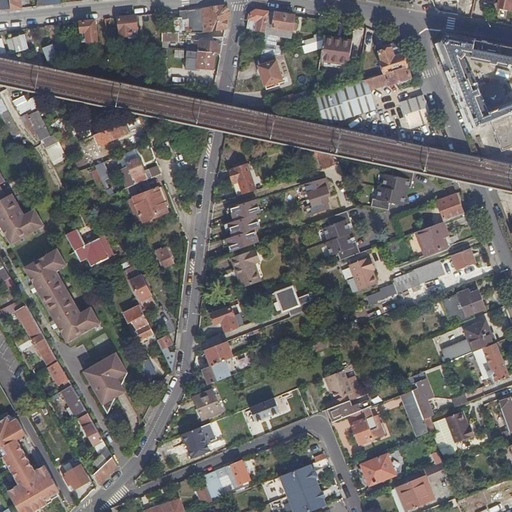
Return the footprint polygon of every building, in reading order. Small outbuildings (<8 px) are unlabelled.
[(0,0),(0,10),(12,10),(11,0),(0,0)] [(11,0),(12,10),(24,8),(22,0),(11,0)] [(430,0),(434,9),(440,13),(458,17),(457,6),(444,6),(443,1),(445,0),(430,0)] [(511,0),(501,0),(500,9),(510,11),(511,9),(511,0)] [(200,33),(224,30),(225,29),(229,12),(224,6),(180,11),(180,18),(180,21),(183,21),(183,33),(200,33)] [(249,15),(246,29),(255,31),(265,32),(266,26),(268,12),(254,10),(249,15)] [(275,13),(268,12),(266,26),(273,27),(275,13)] [(293,24),(295,16),(275,13),(273,27),(272,29),(291,32),(293,24)] [(106,30),(108,44),(129,46),(128,38),(128,35),(136,34),(137,34),(135,16),(118,18),(119,28),(106,30)] [(161,33),(177,33),(183,33),(183,21),(180,21),(180,18),(162,20),(161,33)] [(85,55),(98,50),(95,20),(79,22),(80,33),(85,32),(87,42),(82,48),(85,55)] [(260,59),(272,55),(276,37),(289,39),(291,32),(272,29),(273,27),(266,26),(265,32),(264,35),(261,51),(260,59)] [(383,46),(394,43),(384,35),(371,30),(377,48),(383,46)] [(161,33),(161,41),(177,41),(177,33),(161,33)] [(491,122),(511,114),(511,47),(448,35),(439,48),(471,130),(491,122)] [(214,53),(219,54),(222,44),(223,37),(213,37),(213,38),(207,38),(204,41),(193,40),(193,43),(199,44),(198,47),(187,46),(186,50),(198,51),(198,52),(214,53)] [(322,45),(319,62),(348,65),(352,40),(341,39),(335,38),(323,37),(322,40),(322,45)] [(306,51),(322,45),(322,40),(304,45),(306,51)] [(394,57),(402,54),(401,52),(394,43),(383,46),(384,51),(391,49),(394,57)] [(50,67),(51,67),(59,64),(52,45),(42,48),(50,67)] [(161,49),(157,49),(160,58),(167,59),(165,49),(161,49)] [(385,74),(407,67),(402,54),(394,57),(391,49),(384,51),(379,52),(381,61),(380,61),(383,68),(385,74)] [(213,69),(214,53),(198,52),(186,51),(185,70),(196,71),(196,68),(199,68),(213,69)] [(245,56),(247,64),(260,59),(261,51),(245,56)] [(266,90),(279,86),(278,81),(282,80),(276,62),(259,67),(266,90)] [(323,125),(337,121),(339,125),(346,123),(344,118),(373,109),(367,91),(388,84),(388,85),(410,77),(407,67),(385,74),(377,77),(358,82),(314,97),(323,125)] [(377,77),(385,74),(383,68),(375,71),(377,77)] [(12,102),(16,107),(30,99),(28,94),(12,102)] [(45,149),(52,163),(65,156),(55,134),(50,136),(36,108),(41,106),(37,97),(36,96),(30,99),(16,107),(20,114),(27,110),(27,109),(30,108),(33,113),(28,116),(33,126),(28,128),(32,135),(37,132),(41,141),(43,140),(47,148),(45,149)] [(405,115),(428,108),(423,96),(401,102),(405,115)] [(281,107),(294,103),(292,99),(280,102),(281,107)] [(411,129),(433,122),(428,108),(405,115),(411,129)] [(7,110),(0,113),(12,137),(19,133),(7,110)] [(511,114),(491,122),(501,147),(506,145),(508,148),(511,146),(511,114)] [(128,134),(124,124),(106,131),(110,142),(128,134)] [(132,150),(117,156),(123,169),(127,168),(126,164),(136,160),(132,150)] [(53,165),(67,158),(65,156),(52,163),(53,165)] [(335,165),(333,157),(320,162),(322,169),(335,165)] [(124,189),(147,180),(144,173),(138,159),(136,160),(126,164),(127,168),(123,169),(118,172),(124,189)] [(100,163),(94,165),(96,169),(101,179),(109,197),(115,194),(100,163)] [(255,191),(247,164),(229,170),(237,197),(255,191)] [(151,178),(161,174),(158,167),(148,171),(151,178)] [(101,179),(96,169),(91,171),(96,181),(101,179)] [(414,173),(394,169),(392,176),(385,175),(383,188),(380,187),(377,201),(374,200),(372,207),(388,210),(390,203),(405,206),(409,188),(411,189),(414,173)] [(324,179),(321,170),(315,172),(318,180),(324,179)] [(308,192),(326,186),(324,179),(318,180),(305,185),(308,192)] [(152,191),(147,180),(124,189),(129,200),(134,198),(143,219),(143,221),(167,211),(158,188),(152,191)] [(326,203),(331,201),(326,186),(308,192),(307,192),(311,204),(307,206),(308,209),(309,209),(326,203)] [(4,198),(25,236),(44,226),(34,209),(24,215),(12,194),(6,197),(4,198)] [(445,222),(463,215),(456,194),(451,195),(436,201),(444,222),(445,222)] [(0,226),(10,245),(25,236),(4,198),(0,200),(0,226)] [(138,221),(143,219),(134,198),(129,200),(138,221)] [(328,208),(326,203),(309,209),(310,214),(314,213),(314,212),(328,208)] [(352,223),(347,211),(327,218),(330,225),(323,228),(328,241),(326,242),(331,256),(338,253),(341,260),(359,253),(355,242),(352,243),(349,234),(351,233),(348,225),(352,223)] [(425,255),(449,246),(446,237),(445,234),(449,232),(445,222),(444,222),(417,232),(425,255)] [(220,241),(224,255),(271,238),(266,225),(220,241)] [(74,251),(80,261),(88,258),(93,266),(114,255),(105,236),(99,239),(85,245),(84,242),(80,235),(78,236),(75,234),(74,233),(66,237),(74,251)] [(85,245),(99,239),(97,236),(84,242),(85,245)] [(385,246),(387,253),(397,249),(394,242),(385,246)] [(155,252),(162,268),(173,263),(166,248),(160,251),(160,249),(155,252)] [(457,271),(476,264),(470,248),(451,255),(457,271)] [(42,266),(62,257),(57,249),(39,260),(42,266)] [(232,258),(241,287),(259,280),(253,263),(257,261),(253,251),(232,258)] [(50,279),(51,282),(60,278),(56,271),(67,265),(62,257),(42,266),(50,279)] [(100,265),(104,272),(119,264),(116,257),(100,265)] [(370,268),(372,267),(369,258),(347,266),(357,291),(376,284),(371,271),(370,268)] [(122,268),(128,265),(125,259),(119,261),(122,268)] [(24,268),(35,287),(50,279),(42,266),(39,260),(24,268)] [(0,282),(9,277),(0,261),(0,282)] [(140,305),(142,310),(144,309),(148,307),(155,304),(141,276),(139,276),(135,267),(123,273),(136,297),(140,305)] [(9,277),(0,282),(4,291),(14,285),(10,278),(9,277)] [(81,335),(94,327),(85,310),(80,313),(60,278),(51,282),(81,335)] [(67,343),(81,335),(51,282),(50,279),(35,287),(67,343)] [(366,298),(368,305),(397,294),(393,285),(379,290),(380,292),(366,298)] [(292,286),(267,296),(269,303),(278,300),(282,312),(287,310),(290,317),(314,308),(308,294),(297,298),(292,286)] [(457,317),(460,324),(475,318),(473,313),(485,309),(477,291),(470,295),(468,291),(458,295),(458,296),(442,302),(449,321),(457,317)] [(3,318),(16,311),(25,306),(22,300),(0,312),(3,318)] [(232,301),(211,309),(213,314),(211,315),(214,324),(221,321),(225,331),(243,324),(236,305),(234,306),(232,301)] [(416,303),(406,307),(408,313),(418,310),(416,303)] [(148,337),(154,334),(142,310),(140,305),(137,306),(123,313),(128,324),(131,322),(136,330),(134,331),(139,341),(147,337),(148,337)] [(16,311),(32,339),(42,334),(25,306),(16,311)] [(85,310),(94,327),(100,323),(91,307),(85,310)] [(452,354),(454,360),(474,352),(496,343),(492,332),(490,333),(485,321),(478,325),(477,324),(470,327),(471,327),(464,330),(469,341),(450,348),(452,354)] [(32,339),(47,368),(48,367),(57,362),(42,334),(32,339)] [(156,340),(171,369),(174,359),(175,353),(171,352),(169,353),(166,348),(172,344),(168,335),(156,340)] [(208,340),(211,347),(222,343),(220,335),(208,340)] [(16,342),(19,347),(29,341),(27,336),(16,342)] [(29,341),(19,347),(21,351),(32,345),(29,341)] [(211,366),(225,361),(233,358),(227,341),(222,343),(211,347),(205,350),(211,366)] [(496,343),(474,352),(484,375),(480,376),(482,379),(485,378),(485,379),(494,376),(496,381),(509,376),(496,343)] [(107,414),(115,398),(116,398),(116,397),(122,385),(128,373),(116,353),(83,371),(90,383),(92,382),(95,387),(93,388),(107,414)] [(442,360),(443,364),(454,360),(452,354),(444,357),(445,358),(442,360)] [(146,378),(157,375),(151,357),(141,361),(146,378)] [(208,385),(231,376),(225,361),(211,366),(202,370),(208,385)] [(57,362),(48,367),(59,386),(64,383),(68,381),(57,362)] [(335,400),(329,403),(331,409),(349,402),(351,401),(349,395),(352,394),(343,370),(342,371),(326,377),(335,400)] [(407,379),(412,390),(418,404),(425,401),(433,398),(423,372),(407,379)] [(116,397),(116,398),(126,392),(122,385),(116,397)] [(76,418),(86,412),(71,386),(67,388),(61,391),(70,407),(75,416),(76,418)] [(193,397),(202,420),(220,413),(212,390),(193,397)] [(400,396),(417,437),(429,432),(424,420),(418,404),(412,390),(400,396)] [(451,399),(454,407),(467,403),(464,394),(455,398),(451,399)] [(58,395),(49,400),(51,403),(59,398),(58,395)] [(511,398),(510,399),(499,403),(509,430),(511,438),(511,437),(511,398)] [(331,409),(328,410),(333,422),(348,416),(368,408),(371,407),(368,400),(351,406),(349,402),(331,409)] [(418,404),(424,420),(428,418),(432,416),(425,401),(418,404)] [(71,418),(75,416),(70,407),(66,409),(71,418)] [(258,408),(252,411),(256,419),(262,417),(258,408)] [(368,408),(348,416),(359,444),(385,434),(381,423),(380,424),(375,425),(372,417),(368,408)] [(446,418),(456,443),(474,436),(470,428),(468,428),(462,412),(446,418)] [(79,419),(94,445),(102,441),(87,414),(79,419)] [(424,420),(429,432),(429,433),(434,431),(428,418),(424,420)] [(456,449),(456,443),(446,418),(433,423),(437,433),(434,435),(440,451),(443,454),(448,456),(454,453),(456,449)] [(10,468),(11,472),(19,486),(8,492),(19,511),(35,511),(47,505),(45,501),(50,498),(49,497),(50,496),(46,487),(44,487),(41,489),(39,486),(45,482),(44,479),(42,480),(39,474),(40,473),(38,469),(34,471),(19,445),(15,447),(12,442),(16,440),(26,435),(18,419),(11,423),(10,420),(7,421),(6,419),(0,421),(0,458),(3,457),(10,468)] [(210,451),(200,427),(181,435),(191,459),(210,451)] [(499,433),(503,442),(511,438),(509,430),(499,433)] [(92,462),(94,465),(108,450),(102,441),(94,445),(99,455),(92,462)] [(92,476),(98,485),(117,467),(108,450),(94,465),(99,470),(92,476)] [(392,467),(400,465),(395,452),(361,465),(370,486),(395,476),(392,467)] [(431,455),(435,465),(441,462),(437,452),(431,455)] [(326,459),(327,459),(325,453),(314,457),(316,463),(326,459)] [(243,464),(241,460),(202,477),(208,492),(212,502),(222,498),(226,497),(218,479),(227,475),(233,487),(250,480),(243,464)] [(431,466),(436,479),(446,475),(442,465),(441,462),(435,465),(431,466)] [(313,464),(281,476),(289,496),(321,483),(313,464)] [(401,470),(400,465),(392,467),(395,476),(399,474),(401,471),(401,470)] [(49,497),(50,498),(60,492),(44,466),(38,469),(40,473),(39,474),(42,480),(44,479),(45,482),(39,486),(41,489),(44,487),(46,487),(50,496),(49,497)] [(66,476),(63,478),(66,484),(70,482),(74,490),(89,481),(80,466),(65,474),(66,476)] [(431,466),(425,469),(430,482),(436,479),(431,466)] [(390,489),(399,511),(403,511),(434,499),(425,476),(390,489)] [(321,483),(289,496),(294,511),(310,511),(329,505),(321,483)] [(456,501),(460,511),(500,511),(501,511),(499,511),(497,511),(495,504),(494,504),(488,488),(456,501)] [(212,502),(208,492),(199,495),(204,505),(212,502)] [(183,511),(179,500),(145,511),(183,511)]
